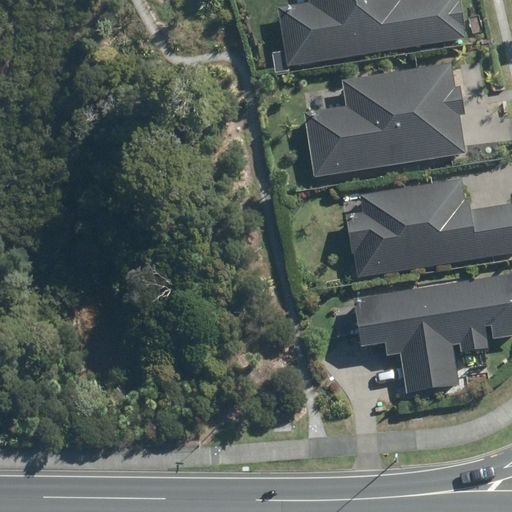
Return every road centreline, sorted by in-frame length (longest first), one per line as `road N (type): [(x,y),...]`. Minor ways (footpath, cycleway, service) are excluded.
road 1 (secondary): [(214,500),(0,495)]
road 2 (secondary): [(405,494),(214,500)]
